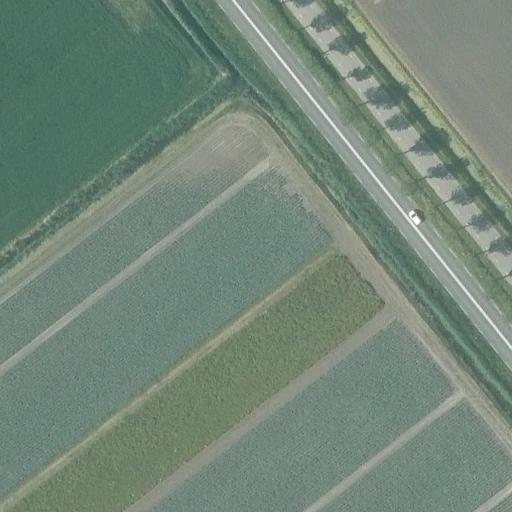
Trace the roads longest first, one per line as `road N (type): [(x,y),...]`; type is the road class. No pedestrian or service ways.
road 1 (primary): [(511,360),(231,0)]
road 2 (unclassified): [(511,269),(295,0)]
